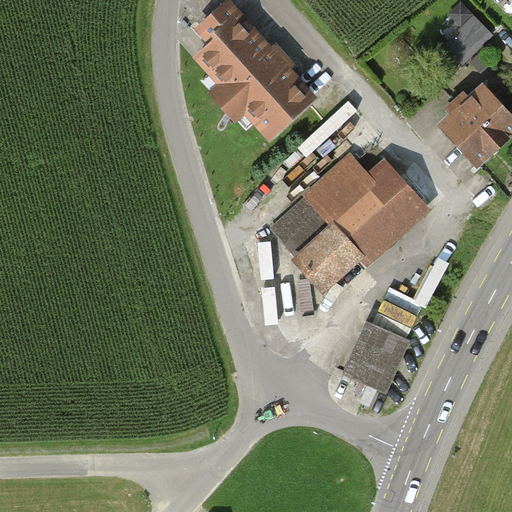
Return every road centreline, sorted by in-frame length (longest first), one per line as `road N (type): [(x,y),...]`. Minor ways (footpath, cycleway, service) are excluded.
road 1 (residential): [(283,400),(243,343),(175,126),(166,73),(169,0)]
road 2 (primary): [(419,456),(511,267)]
road 3 (unclassified): [(205,481),(122,465),(0,471)]
road 4 (unclassified): [(419,456),(283,400)]
